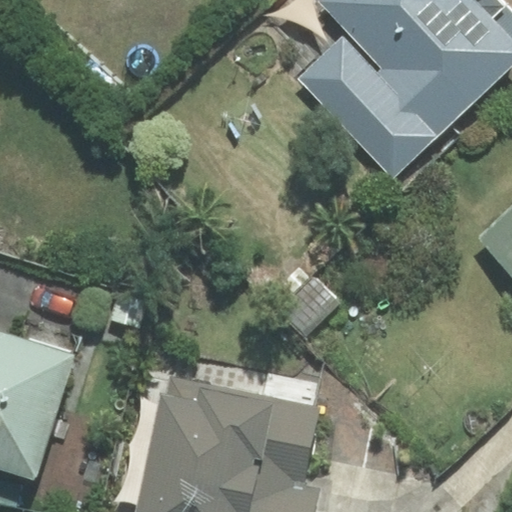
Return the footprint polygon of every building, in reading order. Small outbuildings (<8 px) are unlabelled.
[(325,0),(355,31),(305,77),(393,172),(511,61),(511,6),(506,0),(325,0)] [(511,208),(481,238),(511,269),(511,208)] [(300,267),(285,282),(297,295),(283,308),(306,333),(338,302),(312,275),(310,277),(300,267)] [(74,356),(0,332),(0,467),(36,479),(74,356)] [(314,511),(319,490),(300,486),(316,409),(165,377),(136,511),(314,511)]
